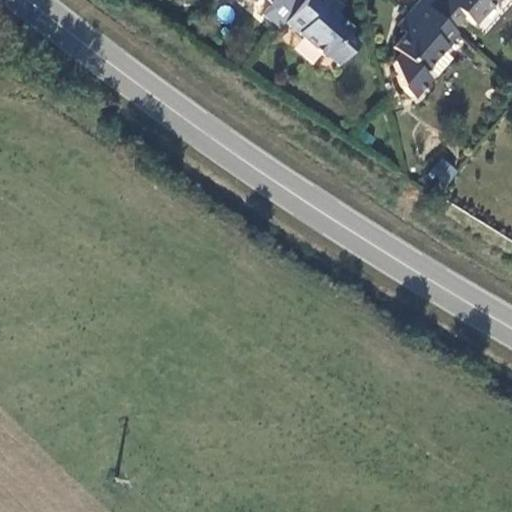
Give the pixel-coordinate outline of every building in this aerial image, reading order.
[(261,0),(271,9),(278,0),(261,0)] [(332,0),(301,0),(283,21),(323,56),(324,55),(336,65),(355,43),(343,33),(348,28),(333,15),(341,7),(332,0)] [(432,0),(426,8),(450,29),(461,16),(472,25),(493,0),(432,0)] [(426,8),(419,2),(407,15),(411,19),(400,30),(405,34),(392,49),(399,55),(392,63),(397,88),(410,99),(427,78),(420,72),(455,33),(450,29),(426,8)] [(426,176),(444,189),(458,170),(440,157),(426,176)]
